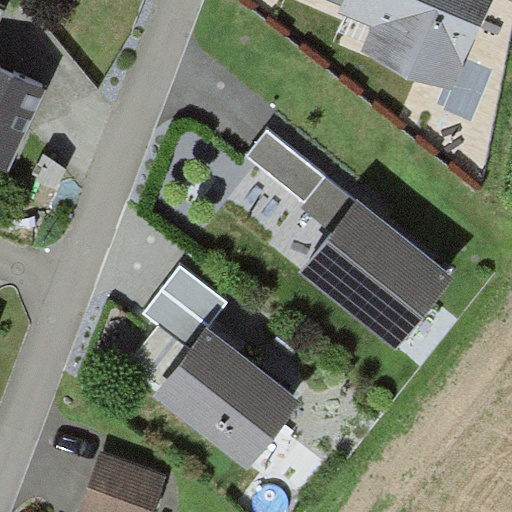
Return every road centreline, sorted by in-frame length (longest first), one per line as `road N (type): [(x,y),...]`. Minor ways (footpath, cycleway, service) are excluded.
road 1 (residential): [(69,285),(177,0)]
road 2 (residential): [(0,476),(69,285)]
